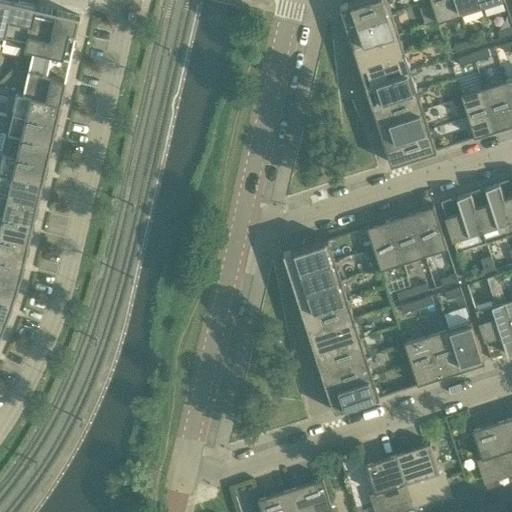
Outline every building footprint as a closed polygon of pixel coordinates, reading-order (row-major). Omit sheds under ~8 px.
[(0,0),(0,42),(4,43),(13,0),(11,0),(0,0)] [(21,47),(26,48),(34,12),(35,13),(37,6),(13,0),(4,43),(21,47)] [(347,5),(353,24),(392,12),(388,0),(356,0),(340,5),(342,6),(347,5)] [(460,14),(455,0),(430,0),(437,21),(460,14)] [(479,0),(455,0),(460,14),(482,7),(479,0)] [(52,53),(52,54),(70,58),(80,16),(57,10),(55,17),(56,18),(48,52),(52,53)] [(31,60),(28,71),(47,75),(47,74),(52,54),(52,53),(48,52),(56,18),(55,17),(35,13),(34,12),(26,48),(33,50),(31,60)] [(353,24),(359,43),(398,31),(392,12),(353,24)] [(511,25),(497,30),(499,38),(511,34),(511,25)] [(359,43),(366,63),(405,50),(398,31),(359,43)] [(483,35),(468,40),(471,47),(486,42),(483,35)] [(471,47),(468,40),(453,44),(456,52),(471,47)] [(511,40),(501,44),(504,51),(511,48),(511,40)] [(31,60),(33,50),(26,48),(21,47),(19,57),(31,60)] [(488,48),(472,53),(475,61),(490,56),(488,48)] [(366,63),(372,82),(411,70),(405,50),(366,63)] [(475,61),(472,53),(457,58),(460,66),(475,61)] [(17,68),(28,71),(31,60),(19,57),(17,68)] [(372,82),(378,102),(417,89),(411,70),(372,82)] [(23,93),(60,102),(66,79),(47,74),(47,75),(28,71),(23,93)] [(511,101),(505,79),(483,86),(496,127),(511,121),(511,101)] [(496,127),(483,86),(460,94),(474,136),(476,136),(475,134),(496,127)] [(378,102),(384,121),(423,109),(417,89),(378,102)] [(18,91),(13,112),(56,122),(60,102),(23,93),(18,91)] [(384,121),(391,140),(430,128),(429,128),(434,126),(433,123),(429,125),(423,109),(384,121)] [(13,112),(8,132),(51,141),(56,122),(13,112)] [(430,128),(391,140),(397,159),(392,161),(391,163),(436,149),(430,128)] [(0,129),(0,150),(47,161),(51,141),(8,132),(0,129)] [(0,150),(4,152),(0,166),(0,171),(42,181),(47,161),(0,150)] [(0,171),(0,192),(38,201),(42,181),(0,171)] [(490,203),(476,208),(475,208),(486,242),(511,233),(511,225),(504,199),(499,183),(485,188),(490,203)] [(0,192),(0,213),(33,221),(38,201),(0,192)] [(475,208),(476,208),(471,192),(457,197),(462,212),(446,217),(457,252),(486,242),(475,208)] [(432,207),(412,214),(425,254),(432,252),(434,258),(442,255),(440,249),(447,247),(434,204),(432,205),(432,207)] [(0,213),(0,234),(28,241),(33,221),(0,213)] [(412,214),(390,221),(403,261),(425,254),(412,214)] [(403,261),(390,221),(369,227),(368,225),(366,226),(380,269),(403,261)] [(0,234),(0,255),(24,261),(28,241),(0,234)] [(290,252),(296,271),(335,259),(328,238),(283,253),(285,254),(290,252)] [(0,255),(0,276),(18,282),(24,261),(0,255)] [(495,268),(491,255),(481,259),(485,272),(495,268)] [(296,271),(303,291),(341,278),(335,259),(296,271)] [(458,280),(455,272),(440,277),(442,285),(458,280)] [(487,277),(491,290),(501,287),(497,274),(487,277)] [(0,276),(0,297),(12,302),(18,282),(0,276)] [(429,289),(426,281),(422,283),(420,277),(409,280),(411,286),(412,289),(414,294),(429,289)] [(303,291),(309,310),(348,297),(341,278),(303,291)] [(446,298),(462,293),(460,285),(444,290),(446,298)] [(396,291),(399,299),(414,294),(412,289),(411,286),(396,291)] [(415,300),(418,307),(433,302),(431,295),(415,300)] [(0,297),(0,320),(5,322),(12,302),(0,297)] [(309,310),(315,330),(354,317),(348,297),(309,310)] [(418,307),(415,300),(400,305),(403,312),(418,307)] [(511,322),(505,301),(476,310),(485,339),(501,334),(507,355),(511,353),(511,322)] [(467,307),(448,312),(451,323),(470,318),(467,307)] [(315,330),(321,349),(360,336),(354,317),(315,330)] [(471,319),(448,327),(461,367),(482,360),(483,363),(484,362),(471,319)] [(448,327),(426,334),(439,374),(461,367),(448,327)] [(439,374),(426,334),(404,341),(417,384),(419,383),(418,381),(439,374)] [(321,349),(328,368),(366,356),(360,336),(321,349)] [(369,355),(373,370),(395,363),(391,349),(369,355)] [(328,368),(334,388),(373,375),(366,356),(328,368)] [(373,375),(334,388),(340,407),(335,408),(334,411),(379,396),(373,375)] [(511,440),(505,418),(472,428),(487,475),(488,477),(511,468),(511,440)] [(430,442),(397,452),(413,499),(413,501),(445,490),(445,489),(430,442)] [(413,499),(397,452),(365,463),(380,510),(380,511),(413,501),(413,499)] [(333,511),(322,476),(290,487),(298,511),(333,511)] [(298,511),(290,487),(257,497),(262,511),(298,511)]
